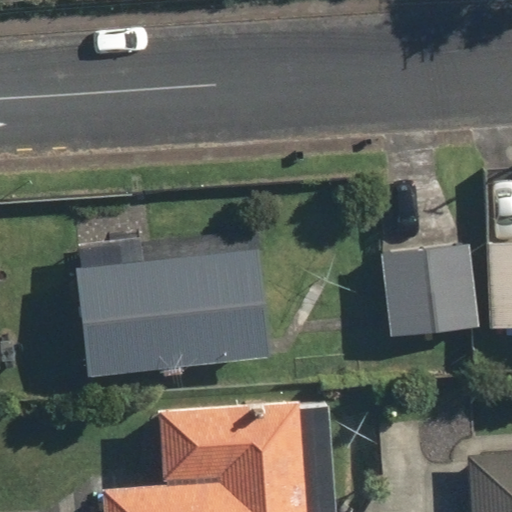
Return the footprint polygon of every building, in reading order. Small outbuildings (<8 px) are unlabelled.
[(511,228),(490,229),(491,323),(511,323),(511,228)] [(83,246),(93,363),(279,348),(269,230),(83,246)] [(468,232),(387,239),(395,327),(476,320),(468,232)] [(319,511),(313,380),(166,388),(170,467),(109,470),(110,511),(319,511)] [(511,511),(511,444),(475,446),(477,511),(511,511)]
